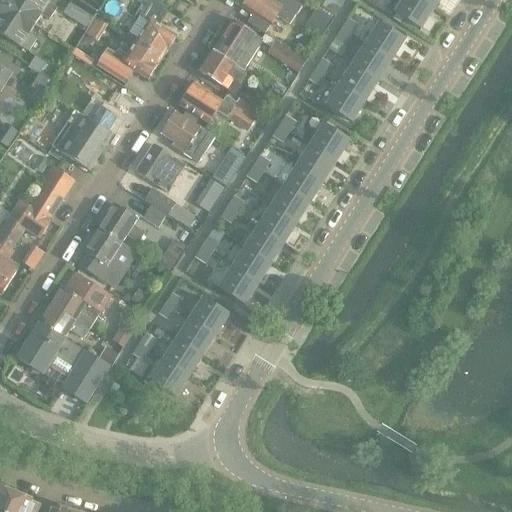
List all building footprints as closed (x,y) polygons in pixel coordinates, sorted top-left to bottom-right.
[(57,10),(41,0),(7,0),(4,6),(36,26),(42,17),(50,22),(57,10)] [(88,0),(76,0),(73,6),(94,19),(101,8),(88,0)] [(150,22),(137,43),(163,60),(177,38),(159,27),(170,10),(154,0),(151,0),(141,16),(150,22)] [(202,0),(181,0),(196,9),(202,0)] [(303,7),(291,0),(270,0),(270,1),(268,0),(249,0),(243,10),(254,17),(249,25),(266,36),(277,18),(291,27),(303,7)] [(434,10),(417,0),(405,0),(396,15),(421,31),(434,10)] [(440,0),(417,0),(434,10),(440,0)] [(36,26),(4,6),(0,11),(0,34),(30,53),(38,41),(30,36),(36,26)] [(87,30),(94,19),(73,6),(66,17),(87,30)] [(321,38),(330,24),(314,14),(305,28),(321,38)] [(354,37),(361,26),(351,20),(344,31),(354,37)] [(262,43),(234,25),(215,55),(235,68),(236,69),(238,66),(247,71),(264,44),(275,51),(271,56),(301,75),(308,64),(265,37),(262,43)] [(404,42),(380,27),(367,47),(391,63),(404,42)] [(354,37),(344,31),(337,41),(347,48),(354,37)] [(108,52),(98,67),(126,85),(135,72),(149,81),(163,60),(137,43),(127,58),(118,52),(116,57),(108,52)] [(391,63),(367,47),(354,68),(378,83),(391,63)] [(215,55),(213,54),(200,74),(222,88),(228,77),(240,85),(246,75),(236,69),(235,68),(215,55)] [(29,69),(38,75),(39,76),(47,64),(36,58),(29,69)] [(328,77),(335,66),(324,60),(318,71),(328,77)] [(0,91),(2,92),(12,76),(0,67),(0,91)] [(378,83),(354,68),(341,88),(365,103),(378,83)] [(328,77),(318,71),(311,81),(321,88),(328,77)] [(223,104),(195,86),(181,108),(209,126),(217,113),(249,133),(261,115),(239,100),(237,105),(227,98),(223,104)] [(365,103),(341,88),(328,109),(352,124),(365,103)] [(96,126),(76,114),(53,150),(90,173),(120,126),(103,115),(96,126)] [(216,140),(176,115),(162,137),(175,146),(173,149),(199,166),(216,140)] [(290,135),(297,125),(287,118),(280,128),(290,135)] [(0,132),(0,143),(9,149),(19,133),(5,125),(0,132)] [(290,135),(280,128),(274,138),(284,145),(290,135)] [(349,143),(324,128),(311,149),(335,164),(349,143)] [(187,168),(155,148),(138,175),(170,195),(187,168)] [(335,164),(311,149),(298,169),(323,185),(335,164)] [(230,168),(237,173),(247,159),(239,154),(230,168)] [(32,169),(43,176),(51,165),(40,157),(32,169)] [(265,175),(272,165),(261,158),(254,168),(265,175)] [(265,175),(254,168),(248,179),(259,186),(265,175)] [(323,185),(298,169),(285,189),(310,205),(323,185)] [(48,179),(69,192),(75,183),(54,170),(48,179)] [(43,187),(63,201),(69,192),(48,179),(43,187)] [(212,182),(204,194),(216,203),(224,191),(212,182)] [(29,208),(50,222),(63,201),(43,187),(29,208)] [(310,205),(285,189),(272,210),(297,225),(310,205)] [(153,190),(146,201),(189,230),(197,218),(153,190)] [(241,218),(247,208),(237,201),(230,211),(241,218)] [(0,253),(28,210),(20,204),(0,235),(0,253)] [(29,208),(28,210),(0,253),(0,297),(1,298),(18,272),(2,262),(23,229),(39,239),(50,222),(29,208)] [(159,230),(167,217),(153,208),(145,221),(159,230)] [(138,223),(141,219),(129,212),(127,215),(116,209),(101,232),(124,246),(129,238),(140,245),(146,237),(134,229),(138,223)] [(297,225),(272,210),(259,230),(284,245),(297,225)] [(241,218),(230,211),(224,221),(234,228),(241,218)] [(284,245),(259,230),(247,250),(271,266),(284,245)] [(124,246),(101,232),(87,255),(90,257),(82,270),(114,290),(136,255),(123,247),(124,246)] [(213,260),(220,250),(210,244),(203,254),(213,260)] [(271,266),(247,250),(234,271),(258,286),(271,266)] [(213,260),(203,254),(197,264),(207,270),(213,260)] [(165,257),(158,268),(169,275),(176,264),(165,257)] [(258,286),(234,271),(220,291),(245,307),(258,286)] [(87,306),(99,314),(110,297),(78,277),(67,293),(64,291),(53,308),(90,333),(90,332),(76,323),(87,306)] [(133,303),(147,313),(155,301),(141,291),(133,303)] [(176,313),(183,303),(172,295),(165,305),(176,313)] [(228,317),(203,302),(190,323),(214,338),(228,317)] [(176,313),(165,305),(158,315),(170,323),(176,313)] [(90,333),(53,308),(42,326),(67,342),(73,333),(85,340),(90,333)] [(113,343),(125,351),(137,331),(125,323),(113,343)] [(214,338),(190,323),(177,343),(202,359),(214,338)] [(66,343),(67,342),(42,326),(20,360),(45,376),(50,369),(71,382),(63,394),(85,408),(109,369),(90,357),(89,358),(66,343)] [(151,352),(157,342),(147,335),(140,346),(151,352)] [(202,359),(177,343),(164,364),(189,379),(202,359)] [(151,352),(140,346),(134,356),(144,362),(151,352)] [(107,350),(100,362),(112,370),(120,357),(107,350)] [(189,379),(164,364),(151,385),(176,400),(189,379)] [(8,511),(15,495),(0,489),(0,511),(8,511)] [(37,511),(39,508),(30,505),(31,502),(15,495),(8,511),(37,511)]
